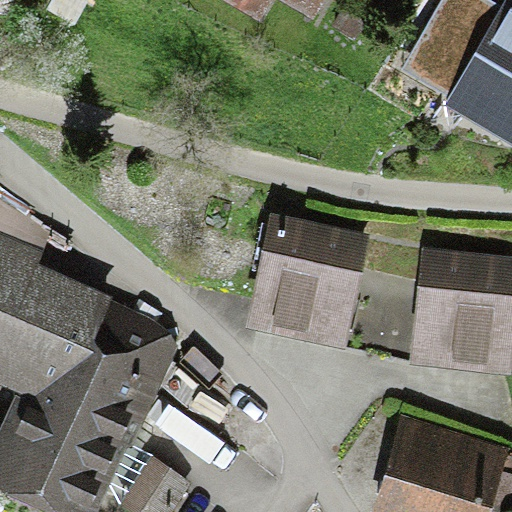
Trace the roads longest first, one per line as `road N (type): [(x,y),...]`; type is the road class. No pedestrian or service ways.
road 1 (residential): [(0,112),(511,215)]
road 2 (residential): [(308,463),(271,390),(0,156)]
